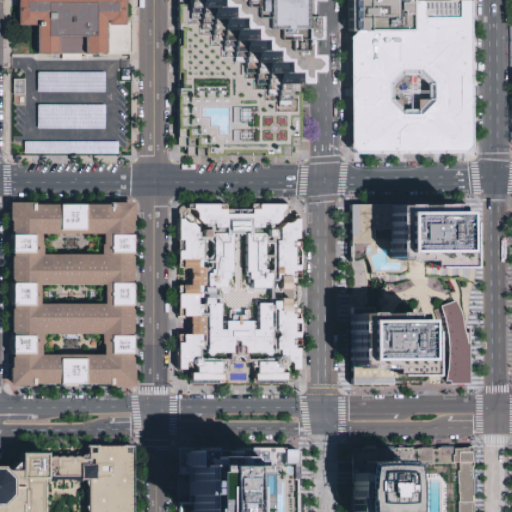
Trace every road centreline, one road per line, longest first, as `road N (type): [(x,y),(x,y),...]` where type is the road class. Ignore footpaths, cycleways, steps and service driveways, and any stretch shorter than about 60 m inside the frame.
road 1 (residential): [(153,408),(155,0)]
road 2 (tertiary): [(0,179),(270,180)]
road 3 (secondary): [(496,427),(492,178)]
road 4 (secondary): [(326,180),(325,406)]
road 5 (secondary): [(492,178),(493,0)]
road 6 (secondary): [(156,429),(325,428)]
road 7 (secondary): [(325,406),(204,407)]
road 8 (secondary): [(153,408),(33,409)]
road 9 (secondary): [(325,0),(326,120)]
